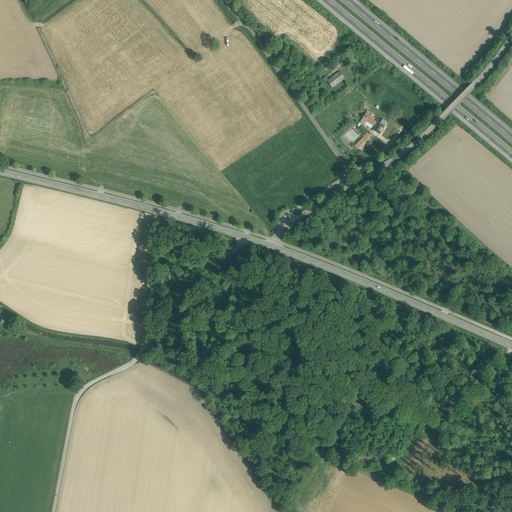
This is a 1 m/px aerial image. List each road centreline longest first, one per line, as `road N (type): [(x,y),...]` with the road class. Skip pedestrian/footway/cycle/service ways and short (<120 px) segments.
road 1 (unclassified): [(53,511),(76,397),(138,356),(148,293),(232,254),(243,236)]
road 2 (unclassified): [(265,244),(413,144),(511,36)]
road 3 (secondary): [(511,345),(265,244)]
road 4 (secondary): [(243,236),(0,171)]
road 5 (motorway): [(329,0),(511,152)]
road 6 (track): [(359,182),(228,0)]
road 7 (motorway): [(511,135),(349,0)]
